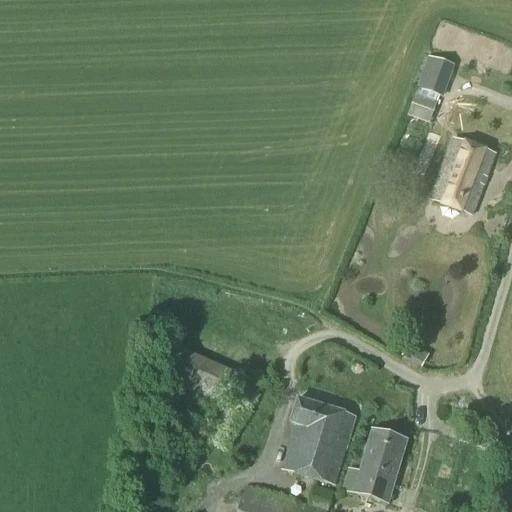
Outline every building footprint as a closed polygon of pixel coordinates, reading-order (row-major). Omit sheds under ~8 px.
[(441,100),(453,67),(426,58),(407,112),(410,113),(427,119),(430,120),(437,98),(441,100)] [(470,218),(494,155),(453,140),(429,203),(470,218)] [(412,346),(403,358),(420,370),(428,358),(412,346)] [(228,452),(265,383),(242,371),(205,439),(228,452)] [(334,488),(355,419),(296,401),(289,425),(295,427),(282,473),(334,488)] [(386,507),(406,443),(371,432),(358,473),(349,470),(342,494),(386,507)] [(326,511),(331,495),(311,489),(306,507),(242,489),(235,511),(326,511)]
